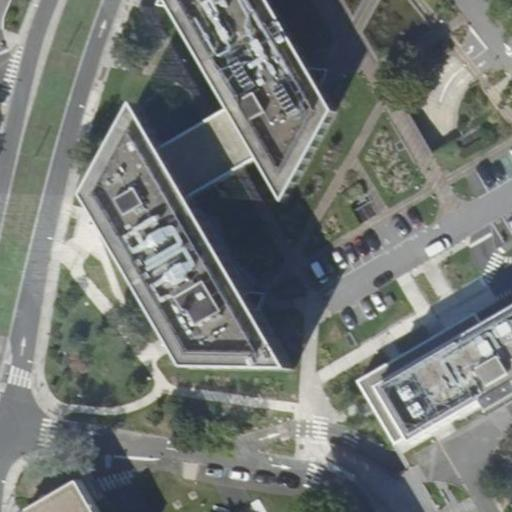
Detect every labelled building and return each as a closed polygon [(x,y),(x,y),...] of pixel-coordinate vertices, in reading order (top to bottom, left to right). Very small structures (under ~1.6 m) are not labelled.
[(272,0),(167,0),(172,7),(232,110),(245,133),(261,160),(286,204),(337,111),(323,87),(316,75),(272,0)] [(166,148),(140,104),(89,196),(95,207),(177,348),(190,369),(295,370),(261,311),(253,298),(195,198),(179,172),(166,148)] [(245,133),(232,110),(219,118),(213,121),(166,148),(179,172),(195,198),(241,171),(246,168),(261,160),(245,133)] [(511,309),(487,324),(479,313),(361,382),(397,446),(410,440),(413,446),(487,403),(491,411),(511,399),(511,309)] [(99,511),(82,481),(28,511),(99,511)]
